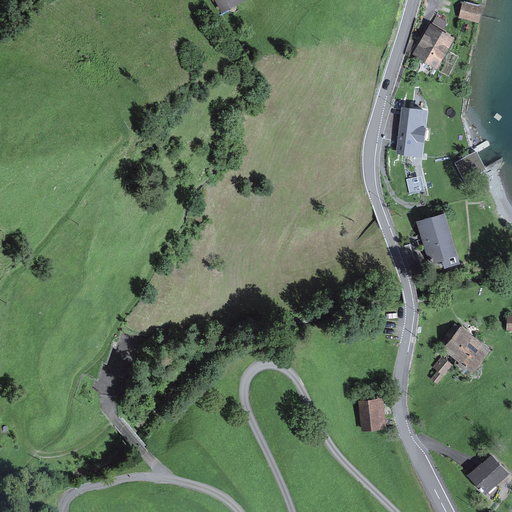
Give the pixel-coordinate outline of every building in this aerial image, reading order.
[(213,0),(222,15),(242,4),(240,0),(213,0)] [(460,17),(478,22),(481,8),(463,4),(460,17)] [(416,55),(437,67),(452,41),(431,29),(416,55)] [(419,161),(428,93),(405,90),(396,158),(419,161)] [(443,213),(419,220),(431,259),(442,256),(444,263),(456,260),(443,213)] [(461,328),(445,348),(471,367),(487,347),(461,328)] [(453,364),(442,355),(433,367),(437,370),(431,378),(438,383),(453,364)] [(360,400),(363,427),(384,425),(381,398),(360,400)] [(470,475),(485,491),(506,472),(491,456),(470,475)]
